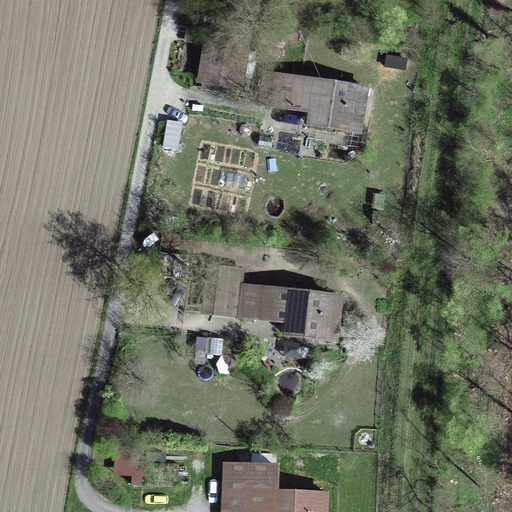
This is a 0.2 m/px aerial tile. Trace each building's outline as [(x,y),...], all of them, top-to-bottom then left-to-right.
[(243,48),(208,42),(202,82),(237,87),(243,48)] [(321,127),(359,133),(366,90),(265,74),(260,104),(278,107),(278,106),(311,111),(311,112),(323,114),(321,127)] [(193,256),(160,252),(157,275),(190,279),(193,256)] [(336,342),(341,298),(239,286),(241,271),(219,268),(213,314),(298,324),(297,337),(336,342)] [(179,464),(145,462),(144,486),(178,487),(179,464)] [(325,511),(327,494),(276,492),(277,467),(235,466),(234,491),(224,490),(223,511),(325,511)]
